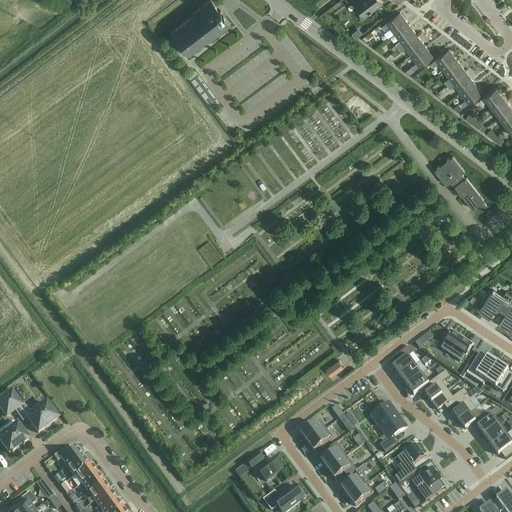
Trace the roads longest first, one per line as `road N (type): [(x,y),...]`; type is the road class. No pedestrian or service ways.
road 1 (unclassified): [(276,0),(511,180)]
road 2 (residential): [(337,511),(284,435),(373,364)]
road 3 (residential): [(0,484),(82,432),(144,511)]
road 4 (residential): [(373,364),(445,311),(511,350)]
road 5 (residential): [(485,483),(373,364)]
